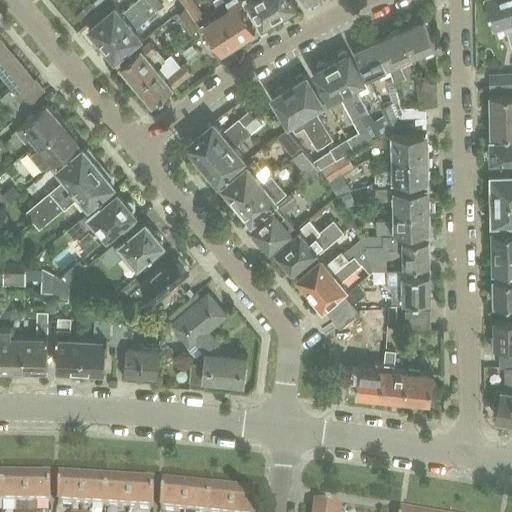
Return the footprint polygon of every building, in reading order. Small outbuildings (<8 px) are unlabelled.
[(97,35),(102,42),(151,0),(135,0),(123,11),(118,5),(116,7),(114,5),(98,18),(89,26),(91,29),(91,31),(94,36),(97,35)] [(159,0),(151,0),(102,42),(106,46),(108,48),(107,50),(110,55),(113,54),(115,57),(140,36),(134,28),(157,9),(156,8),(162,3),(159,0)] [(185,6),(194,19),(204,12),(195,0),(183,0),(187,5),(185,6)] [(214,0),(222,12),(239,39),(255,28),(239,2),(241,0),(214,0)] [(274,18),(280,15),(272,0),(249,0),(263,24),(265,23),(268,24),(274,21),(274,18)] [(272,0),(280,15),(287,11),(290,12),(295,9),(295,6),(297,5),(294,0),(272,0)] [(487,0),(494,24),(505,20),(511,44),(511,12),(508,0),(487,0)] [(87,4),(76,14),(85,23),(95,13),(87,4)] [(194,19),(185,6),(177,12),(186,24),(194,19)] [(221,50),(239,39),(222,12),(204,23),(221,50)] [(412,53),(436,43),(424,17),(401,28),(412,53)] [(194,19),(186,24),(190,31),(198,25),(194,19)] [(399,59),(412,53),(401,28),(378,38),(389,63),(394,80),(406,76),(399,59)] [(0,70),(13,86),(27,103),(32,99),(44,88),(44,87),(43,87),(35,80),(36,79),(36,78),(34,78),(11,50),(9,50),(7,47),(7,45),(0,37),(0,70)] [(366,74),(389,63),(378,38),(355,48),(366,74)] [(120,63),(136,82),(165,57),(149,39),(130,56),(120,63)] [(339,57),(332,60),(360,114),(368,110),(355,84),(365,79),(350,50),(347,52),(344,51),(339,54),(339,57)] [(165,57),(136,82),(152,102),(173,85),(174,85),(191,70),(183,60),(174,68),(165,57)] [(360,114),(332,60),(326,63),(323,62),(317,65),(317,68),(314,69),(329,98),(339,94),(351,119),(360,114)] [(489,88),(511,87),(511,72),(511,73),(489,73),(489,88)] [(296,81),(290,84),(325,144),(333,139),(328,132),(314,107),(323,102),(307,74),(304,76),(302,75),(296,78),(296,81)] [(420,107),(426,107),(438,105),(437,81),(417,82),(420,107)] [(294,133),(304,127),(312,141),(317,149),(325,144),(290,84),(283,88),(280,87),(275,90),(274,93),(272,94),(288,123),(294,133)] [(490,113),(511,112),(511,92),(490,93),(490,113)] [(31,133),(37,141),(64,119),(56,109),(54,110),(47,102),(10,133),(18,144),(31,133)] [(382,107),(391,128),(398,117),(391,102),(382,107)] [(426,116),(426,107),(420,107),(403,108),(406,117),(426,116)] [(198,159),(200,162),(256,116),(250,108),(222,131),(213,120),(187,142),(188,143),(186,145),(194,155),(196,153),(200,158),(198,159)] [(511,112),(490,113),(491,134),(511,133),(511,112)] [(218,179),(227,171),(243,158),(234,146),(263,123),(256,116),(200,162),(202,165),(205,163),(208,168),(206,170),(214,179),(216,177),(218,179)] [(426,127),(426,116),(406,117),(398,117),(391,128),(426,127)] [(40,170),(69,147),(78,139),(71,131),(73,130),(64,119),(37,141),(25,152),(40,170)] [(373,136),(390,127),(385,119),(369,128),(373,136)] [(287,127),(276,136),(292,156),(303,148),(287,127)] [(394,155),(429,155),(429,143),(426,142),(426,132),(390,132),(389,128),(375,136),(375,143),(394,143),(394,155)] [(511,136),(491,137),(491,145),(488,146),(489,152),(491,155),(491,158),(511,158),(511,136)] [(331,149),(329,150),(334,159),(354,148),(347,137),(329,147),(331,149)] [(83,146),(70,157),(57,168),(66,179),(52,192),(58,200),(99,165),(93,157),(93,153),(89,148),(86,148),(83,146)] [(334,159),(329,150),(314,159),(321,167),(334,159)] [(429,166),(429,155),(394,155),(394,167),(375,167),(375,179),(427,179),(427,168),(429,166)] [(312,159),(302,168),(300,169),(307,178),(319,167),(312,159)] [(225,193),(235,204),(263,181),(255,172),(260,168),(254,161),(223,186),(227,191),(225,193)] [(329,181),(342,173),(343,172),(337,161),(323,170),(329,181)] [(89,205),(115,184),(113,182),(114,178),(110,174),(106,173),(99,165),(58,200),(65,208),(80,196),(89,205)] [(511,172),(492,173),(492,185),(490,186),(490,193),(492,194),(492,197),(511,196),(511,172)] [(351,187),(342,173),(329,181),(338,195),(351,187)] [(272,174),(263,181),(235,204),(245,217),(248,215),(251,219),(263,210),(287,192),(272,174)] [(395,210),(430,210),(430,198),(427,196),(427,186),(376,187),(376,198),(395,198),(395,210)] [(0,189),(0,208),(9,201),(0,189)] [(356,202),(351,190),(342,194),(347,206),(356,202)] [(125,219),(135,212),(133,210),(134,208),(135,207),(135,206),(135,204),(134,202),(134,201),(132,200),(131,199),(130,199),(128,199),(126,200),(125,200),(123,198),(121,200),(117,195),(119,193),(118,192),(109,199),(101,205),(98,202),(64,232),(70,239),(74,236),(76,238),(92,224),(94,226),(98,223),(108,235),(125,219)] [(290,193),(265,213),(267,215),(253,226),(257,230),(258,229),(261,232),(259,233),(270,246),(295,225),(284,211),(296,201),(290,193)] [(511,196),(492,197),(492,199),(491,200),(491,207),(493,208),(493,220),(511,220),(511,196)] [(34,220),(49,207),(43,199),(27,212),(34,220)] [(41,228),(56,215),(49,207),(34,220),(41,228)] [(430,220),(430,210),(395,210),(395,218),(377,218),(377,230),(428,229),(428,223),(430,220)] [(148,218),(139,226),(116,245),(113,242),(99,254),(109,266),(124,254),(134,266),(155,250),(164,242),(162,240),(163,236),(158,230),(154,230),(148,222),(150,220),(148,218)] [(333,218),(318,231),(308,219),(297,228),(299,230),(291,236),(284,242),(285,244),(278,251),(280,254),(278,255),(287,267),(289,265),(292,268),(313,251),(315,254),(335,238),(344,230),(333,218)] [(494,241),(494,249),(511,248),(511,228),(493,229),(493,233),(491,233),(491,240),(494,241)] [(403,238),(403,235),(385,235),(385,248),(403,248),(404,263),(429,263),(428,237),(403,238)] [(308,292),(363,248),(368,244),(362,237),(343,252),(342,250),(326,263),(320,257),(306,267),(297,275),(299,277),(299,280),(303,285),(306,285),(310,290),(308,292)] [(165,251),(160,245),(155,250),(148,255),(153,261),(165,251)] [(363,248),(308,292),(309,293),(310,291),(314,295),(313,297),(320,306),(321,304),(323,306),(332,299),(346,288),(340,281),(362,263),(363,265),(372,259),(363,248)] [(511,248),(494,249),(494,256),(492,256),(492,262),(494,263),(494,268),(511,268),(511,248)] [(156,299),(166,291),(179,280),(189,271),(187,268),(188,267),(179,255),(177,257),(175,254),(140,282),(135,276),(112,296),(122,301),(132,293),(137,299),(149,290),(156,299)] [(80,259),(60,275),(69,279),(85,266),(80,259)] [(3,283),(25,285),(26,265),(4,263),(3,283)] [(54,290),(55,272),(43,266),(41,290),(54,290)] [(390,300),(403,300),(430,300),(430,273),(405,274),(405,268),(387,268),(387,284),(387,289),(390,289),(390,300)] [(55,272),(54,290),(54,299),(69,299),(70,280),(69,279),(60,275),(55,272)] [(511,276),(494,277),(494,302),(511,301),(511,276)] [(358,283),(350,290),(357,298),(365,291),(358,283)] [(191,297),(195,294),(190,288),(186,291),(191,297)] [(209,291),(199,299),(171,321),(190,344),(187,346),(195,356),(203,350),(205,353),(202,377),(231,380),(231,382),(241,383),(241,381),(245,381),(248,353),(219,350),(204,332),(208,329),(218,321),(227,313),(209,291)] [(340,327),(350,320),(358,313),(344,295),(335,302),(326,309),(340,327)] [(405,308),(406,319),(431,319),(430,307),(405,308)] [(12,370),(23,370),(24,335),(11,335),(12,310),(1,310),(0,366),(12,367),(12,370)] [(24,335),(23,370),(36,370),(36,366),(48,367),(48,311),(38,310),(38,336),(24,335)] [(388,315),(388,325),(396,326),(397,316),(388,315)] [(81,371),(83,338),(70,337),(71,317),(58,316),(57,337),(59,337),(57,367),(68,367),(68,371),(81,371)] [(511,344),(511,318),(495,319),(496,344),(511,344)] [(94,338),(83,338),(81,371),(94,372),(95,369),(104,369),(105,344),(116,345),(117,323),(117,320),(95,319),(94,338)] [(431,329),(431,319),(406,319),(406,330),(431,329)] [(117,323),(116,345),(115,351),(126,352),(124,371),(158,374),(161,348),(130,345),(132,327),(126,326),(126,323),(117,323)] [(386,349),(384,361),(381,396),(405,399),(408,369),(395,367),(395,362),(396,349),(386,349)] [(506,367),(506,389),(498,388),(495,403),(501,404),(498,418),(511,420),(511,353),(500,353),(500,367),(506,367)] [(381,396),(384,361),(375,360),(375,365),(359,363),(356,393),(381,396)] [(408,369),(405,399),(431,401),(434,371),(419,370),(420,365),(409,364),(408,369)] [(25,511),(26,479),(3,478),(2,503),(15,503),(15,511),(25,511)] [(50,479),(26,479),(25,511),(36,511),(37,504),(50,504),(50,479)] [(58,504),(82,506),(83,481),(60,479),(58,504)] [(107,482),(83,481),(82,506),(106,507),(107,482)] [(107,482),(106,507),(130,509),(132,484),(107,482)] [(154,485),(132,484),(130,509),(153,510),(154,485)] [(168,511),(184,511),(187,488),(163,486),(162,498),(161,511),(168,511)] [(208,511),(211,491),(187,488),(184,511),(208,511)] [(208,511),(232,511),(234,493),(211,491),(208,511)] [(256,511),(258,496),(234,493),(232,511),(256,511)]
